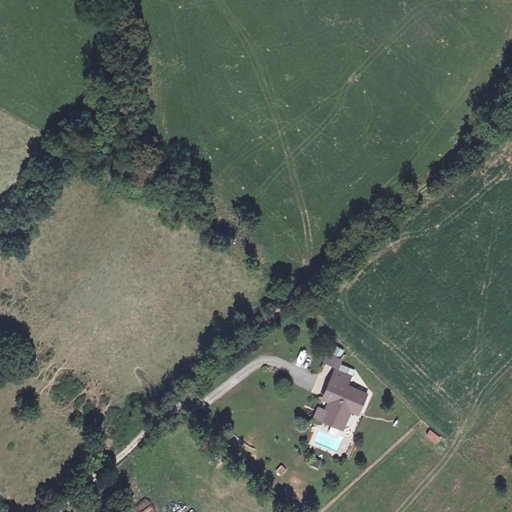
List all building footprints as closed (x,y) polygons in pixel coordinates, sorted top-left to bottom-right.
[(339,357),(343,351),(336,347),(332,353),(339,357)] [(338,364),(341,359),(328,353),(324,362),(337,368),(338,364)] [(357,413),(365,394),(345,386),(349,376),(346,375),(349,368),(338,364),(337,368),(336,370),(335,370),(325,394),(331,397),(330,401),(326,410),(322,420),(342,428),(349,410),(357,413)] [(322,420),(326,410),(319,407),(315,417),(322,420)] [(435,443),(439,438),(430,430),(426,435),(435,443)] [(281,475),(285,470),(281,466),(276,471),(281,475)] [(151,511),(146,500),(137,505),(140,511),(151,511)]
